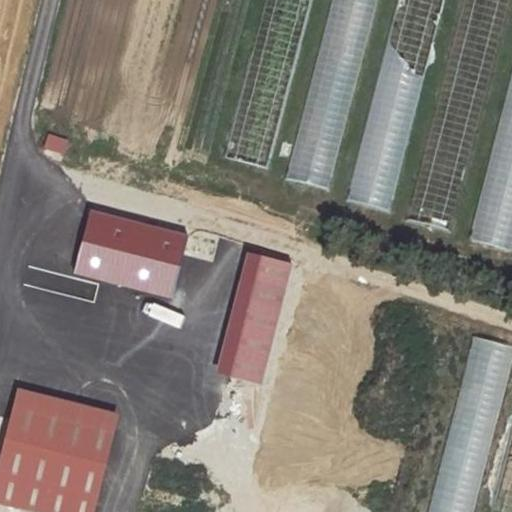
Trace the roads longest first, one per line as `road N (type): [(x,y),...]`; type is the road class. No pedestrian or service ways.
road 1 (track): [(511,322),(31,162),(19,131),(45,122),(511,277)]
road 2 (track): [(0,204),(50,0)]
